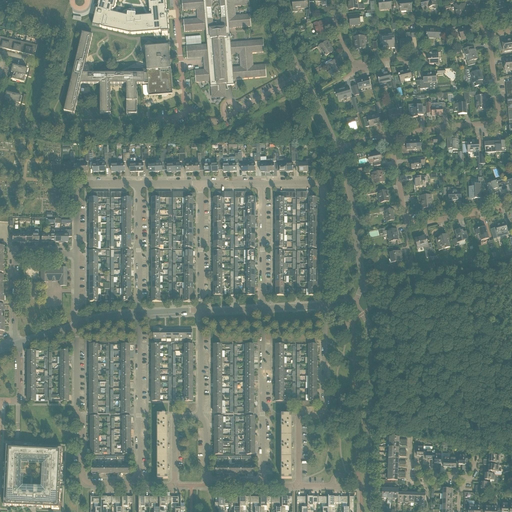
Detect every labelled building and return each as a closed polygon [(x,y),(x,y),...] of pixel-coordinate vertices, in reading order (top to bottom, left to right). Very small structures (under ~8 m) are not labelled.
[(98,0),(98,5),(98,6),(98,9),(96,9),(95,15),(92,25),(100,27),(100,26),(101,27),(129,34),(129,33),(130,33),(130,34),(153,32),(159,32),(159,31),(161,31),(161,32),(168,31),(167,19),(167,14),(165,14),(165,11),(166,11),(165,0),(98,0)] [(181,0),(182,11),(183,11),(183,10),(197,9),(198,19),(184,21),(184,20),(183,20),(184,32),(185,32),(206,30),(207,45),(186,47),(186,46),(186,47),(187,59),(187,58),(204,57),(205,70),(195,71),(195,83),(196,83),(196,82),(210,81),(210,87),(212,87),(213,97),(225,96),(224,84),(227,83),(227,86),(234,85),(233,79),(236,79),(241,79),(241,78),(244,78),(244,79),(253,78),(252,77),(255,77),(255,78),(260,77),(266,76),(266,77),(265,65),(257,66),(252,66),(251,53),(256,53),(256,52),(264,52),(263,40),(263,41),(257,41),(252,41),(252,42),(250,42),(249,41),(247,42),(241,42),(241,43),(238,43),(238,42),(233,43),(234,43),(231,43),(229,28),(250,26),(251,27),(250,15),(235,16),(234,6),(249,5),(248,0),(181,0)] [(292,0),(292,3),(291,3),(292,6),(293,6),(293,12),(298,12),(297,9),(305,8),(304,0),(300,0),(292,0)] [(347,0),(348,6),(349,6),(349,9),(349,10),(358,9),(358,10),(364,9),(364,5),(360,5),(358,5),(357,0),(347,0)] [(391,9),(389,0),(380,0),(378,0),(379,10),(391,9)] [(412,10),(410,0),(406,0),(399,1),(400,8),(399,8),(399,9),(400,8),(400,11),(412,10)] [(424,0),(423,0),(421,0),(420,0),(422,8),(429,6),(429,7),(432,7),(433,8),(434,9),(436,9),(437,7),(436,3),(437,3),(437,2),(437,1),(436,0),(435,0),(424,0)] [(493,12),(492,12),(492,14),(493,15),(494,15),(495,15),(497,15),(497,17),(507,14),(506,12),(507,12),(506,7),(505,7),(504,5),(505,5),(504,1),(500,2),(500,1),(497,2),(497,3),(496,3),(497,7),(494,8),(495,10),(494,11),(493,12)] [(466,8),(465,4),(454,7),(457,18),(465,16),(463,9),(466,8)] [(359,15),(349,16),(350,26),(360,25),(359,22),(363,22),(363,17),(359,18),(359,15)] [(307,24),(303,26),(299,27),(301,32),(305,30),(304,28),(312,24),(311,22),(307,24)] [(324,22),(314,24),(317,36),(325,34),(323,26),(325,26),(324,22)] [(463,28),(458,29),(461,39),(467,37),(468,38),(469,37),(470,38),(471,37),(472,37),(470,27),(463,29),(463,28)] [(433,38),(440,38),(441,30),(426,29),(426,38),(433,38)] [(145,47),(145,57),(147,72),(144,71),(141,70),(139,69),(136,69),(133,69),(130,70),(127,71),(125,72),(123,74),(89,74),(89,72),(88,70),(88,68),(87,66),(86,65),(92,36),(82,33),(64,112),(74,114),(81,84),(100,84),(100,114),(111,114),(111,84),(126,84),(126,114),(137,114),(137,84),(148,84),(149,96),(173,94),(168,45),(145,47)] [(407,40),(401,40),(401,48),(412,48),(412,38),(411,38),(411,33),(406,33),(407,40)] [(389,38),(382,39),(383,47),(388,46),(389,49),(395,48),(394,38),(393,38),(392,35),(388,35),(389,38)] [(364,36),(354,38),(355,50),(365,49),(364,36)] [(7,39),(5,49),(10,51),(13,40),(7,39)] [(19,42),(13,40),(10,51),(16,52),(19,42)] [(511,50),(511,40),(509,40),(502,41),(503,50),(504,50),(505,51),(511,50)] [(327,41),(319,46),(325,57),(332,52),(328,46),(330,45),(327,41)] [(25,43),(19,42),(16,52),(22,53),(25,43)] [(25,43),(22,53),(28,55),(30,44),(25,43)] [(36,46),(30,44),(28,55),(34,56),(37,46),(36,46)] [(471,51),(471,48),(463,50),(465,56),(466,56),(467,62),(468,66),(475,65),(474,60),(477,59),(475,50),(471,51)] [(441,57),(440,53),(429,53),(429,57),(427,57),(428,61),(429,61),(429,65),(438,64),(438,57),(441,57)] [(333,62),(328,65),(334,75),(341,71),(337,64),(338,63),(336,60),(333,62)] [(25,76),(26,77),(28,70),(12,67),(9,79),(23,82),(25,76)] [(476,68),(465,71),(467,78),(468,79),(472,78),(473,78),(474,80),(472,80),(472,82),(473,87),(481,85),(480,81),(483,80),(480,71),(477,72),(476,68)] [(404,80),(411,78),(409,70),(398,72),(399,75),(398,75),(398,76),(399,76),(401,83),(404,82),(404,80)] [(389,73),(378,75),(378,79),(379,84),(379,83),(380,85),(387,84),(388,87),(388,88),(391,87),(390,82),(391,82),(391,81),(389,76),(390,76),(389,73)] [(423,75),(423,80),(419,81),(420,86),(420,89),(430,89),(429,83),(432,82),(432,81),(436,81),(435,74),(423,75)] [(364,79),(356,81),(359,89),(370,86),(368,77),(364,78),(364,79)] [(351,97),(348,87),(343,89),(336,91),(338,101),(351,97)] [(458,115),(467,114),(466,104),(470,104),(469,92),(464,92),(465,102),(461,102),(461,104),(454,105),(455,112),(458,112),(458,115)] [(22,97),(21,97),(6,94),(3,106),(17,110),(18,104),(20,104),(22,97)] [(477,111),(485,110),(485,103),(484,104),(484,100),(485,99),(485,96),(476,97),(477,111)] [(437,115),(442,115),(442,112),(445,112),(444,103),(430,104),(430,103),(426,103),(426,113),(431,113),(431,112),(432,112),(432,116),(437,116),(437,115)] [(417,105),(408,105),(409,118),(418,117),(418,116),(423,115),(423,113),(425,113),(425,112),(426,112),(426,107),(423,107),(423,105),(417,106),(417,105)] [(395,109),(395,112),(388,112),(389,121),(401,120),(399,108),(398,108),(395,109)] [(367,118),(363,119),(365,127),(369,126),(370,127),(381,124),(378,115),(371,116),(367,117),(367,118)] [(347,122),(349,127),(350,131),(351,131),(352,131),(357,129),(355,123),(359,122),(357,116),(352,117),(353,120),(347,122)] [(451,138),(447,138),(447,149),(448,149),(447,151),(449,153),(452,153),(453,151),(453,153),(457,153),(457,151),(459,151),(458,140),(454,140),(453,138),(453,137),(452,137),(451,137),(451,138)] [(485,140),(484,140),(485,153),(495,153),(494,139),(494,142),(488,143),(488,140),(485,140)] [(506,152),(505,142),(499,142),(499,139),(495,140),(495,139),(494,139),(495,153),(506,152)] [(420,140),(406,141),(407,150),(421,149),(420,140)] [(468,145),(467,145),(468,153),(479,153),(478,144),(478,141),(468,141),(468,145)] [(380,165),(380,161),(381,161),(379,152),(368,155),(369,163),(373,163),(374,166),(380,165)] [(279,157),(276,158),(276,162),(276,163),(279,163),(280,172),(287,172),(286,160),(279,160),(279,157)] [(424,163),(424,158),(413,159),(413,162),(411,162),(411,169),(421,169),(420,164),(424,163)] [(313,167),(312,159),(306,160),(306,164),(299,164),(299,172),(308,172),(308,167),(313,167)] [(77,164),(71,165),(71,171),(74,171),(74,172),(81,172),(80,160),(77,161),(77,164)] [(372,174),(373,176),(371,176),(372,180),(374,179),(375,184),(384,182),(383,177),(382,177),(381,172),(372,174)] [(428,183),(427,177),(417,178),(417,180),(415,180),(415,188),(426,187),(426,183),(428,183)] [(469,192),(469,199),(479,199),(479,192),(483,192),(483,178),(478,178),(478,185),(474,185),(474,187),(469,187),(469,192)] [(503,184),(502,180),(487,185),(490,195),(499,192),(500,196),(506,194),(506,192),(503,184)] [(503,184),(506,192),(506,194),(507,196),(507,195),(510,194),(511,194),(511,193),(511,181),(503,184)] [(453,188),(448,188),(448,195),(449,195),(449,201),(457,201),(457,202),(461,202),(460,189),(456,189),(456,190),(453,190),(453,188)] [(380,203),(389,201),(387,191),(378,193),(380,203)] [(420,196),(420,201),(421,201),(422,209),(426,208),(426,209),(427,209),(427,208),(432,208),(431,196),(420,196)] [(395,221),(393,210),(384,211),(386,222),(395,221)] [(493,239),(494,239),(509,234),(505,222),(498,224),(498,225),(495,226),(495,225),(495,228),(491,229),(493,239)] [(478,229),(475,230),(476,235),(479,234),(481,241),(489,239),(485,227),(478,229)] [(396,229),(385,232),(385,229),(379,230),(380,235),(385,234),(386,235),(388,235),(389,242),(398,240),(396,233),(397,233),(396,229)] [(68,242),(68,237),(72,237),(72,230),(61,230),(61,232),(61,234),(61,243),(62,243),(62,242),(68,242)] [(454,231),(456,239),(453,240),(454,246),(459,245),(459,243),(464,241),(464,240),(468,239),(466,232),(463,232),(462,230),(460,231),(460,230),(454,231)] [(440,237),(435,238),(438,248),(443,246),(444,249),(446,249),(450,248),(446,235),(442,236),(440,237)] [(422,238),(415,240),(417,248),(424,246),(425,250),(426,250),(429,250),(429,249),(428,244),(425,236),(421,237),(422,238)] [(389,253),(390,260),(389,260),(390,264),(403,261),(401,251),(389,253)] [(60,286),(66,286),(66,268),(60,268),(60,269),(47,269),(47,268),(41,268),(41,282),(47,282),(47,281),(60,281),(60,286)] [(160,339),(158,339),(158,341),(161,341),(161,339),(166,339),(166,330),(163,330),(163,329),(160,329),(160,339)] [(184,339),(184,341),(187,341),(187,339),(192,339),(192,330),(186,330),(186,339),(184,339)] [(165,414),(165,413),(162,413),(162,414),(157,414),(157,436),(168,436),(168,426),(169,426),(169,424),(168,424),(168,414),(165,414)] [(281,414),(281,436),(292,436),(292,426),(293,426),(293,424),(292,424),(292,414),(281,414)] [(168,445),(168,436),(157,436),(157,457),(168,457),(168,448),(169,448),(169,445),(168,445)] [(281,436),(281,457),(292,457),(292,448),(293,448),(293,445),(292,445),(292,436),(281,436)] [(5,488),(4,506),(59,509),(62,449),(7,446),(5,488)] [(423,450),(424,446),(417,446),(417,450),(414,450),(413,462),(419,462),(419,457),(423,457),(423,450)] [(423,457),(422,465),(428,466),(428,460),(432,460),(432,457),(432,450),(426,450),(423,450),(423,457)] [(432,460),(431,469),(436,469),(437,464),(440,464),(441,464),(441,461),(441,454),(435,453),(434,457),(432,457),(432,460)] [(459,455),(459,462),(458,465),(459,465),(462,465),(462,470),(467,471),(468,459),(465,459),(465,455),(459,455)] [(495,465),(495,463),(499,463),(499,456),(489,455),(489,460),(483,460),(483,465),(488,465),(495,465)] [(168,457),(157,457),(157,479),(168,479),(168,469),(169,469),(169,467),(168,467),(168,457)] [(292,457),(281,457),(281,479),(292,479),(292,469),(293,469),(293,467),(292,467),(292,457)] [(441,464),(440,464),(440,473),(445,473),(446,468),(449,468),(450,457),(443,457),(443,461),(441,461),(441,464)] [(450,457),(449,468),(453,468),(453,473),(458,474),(459,465),(458,465),(459,462),(456,462),(456,458),(450,457)] [(488,465),(488,469),(483,469),(483,474),(485,474),(494,474),(495,472),(498,472),(499,465),(495,465),(488,465)] [(485,474),(484,478),(479,478),(479,483),(481,483),(491,483),(498,483),(498,480),(497,479),(495,478),(495,474),(494,474),(485,474)] [(481,483),(481,487),(476,486),(475,492),(487,492),(487,489),(491,490),(491,483),(481,483)] [(91,498),(91,503),(94,503),(94,508),(96,508),(95,511),(101,511),(101,497),(94,497),(94,498),(91,498)] [(101,497),(101,511),(107,511),(107,504),(112,504),(112,498),(107,498),(107,497),(101,497)] [(115,497),(115,498),(112,498),(112,504),(115,504),(115,508),(117,508),(116,511),(122,511),(122,497),(115,497)] [(122,497),(122,511),(128,511),(126,511),(126,507),(128,507),(128,503),(133,504),(133,498),(128,498),(128,497),(122,497)] [(139,497),(138,511),(144,511),(145,511),(142,511),(142,507),(145,507),(145,503),(149,503),(149,498),(145,498),(145,497),(139,497)] [(153,498),(150,498),(149,498),(149,503),(157,503),(157,508),(154,508),(154,511),(159,511),(160,497),(153,497),(153,498)] [(166,497),(160,497),(159,511),(165,511),(166,511),(163,511),(163,507),(166,507),(166,503),(170,503),(170,498),(166,498),(166,497)] [(170,498),(170,503),(178,503),(178,508),(175,508),(175,511),(184,511),(185,511),(185,508),(184,508),(184,503),(181,503),(181,497),(174,497),(174,498),(170,498)] [(219,503),(215,503),(217,509),(219,509),(218,511),(224,511),(225,503),(230,503),(230,498),(225,498),(225,497),(219,497),(219,503)] [(233,498),(230,498),(230,503),(237,503),(237,508),(234,508),(234,511),(240,511),(240,497),(233,497),(233,498)] [(240,497),(240,511),(245,511),(246,511),(243,511),(243,507),(246,507),(246,503),(250,503),(250,498),(246,498),(246,497),(240,497)] [(251,498),(250,498),(250,503),(258,503),(258,508),(255,508),(255,511),(260,511),(261,497),(254,497),(254,498),(251,498)] [(261,497),(260,511),(266,511),(267,511),(264,511),(264,507),(267,507),(267,503),(271,503),(271,498),(267,498),(267,497),(261,497)] [(275,497),(275,498),(271,498),(271,503),(279,503),(279,508),(276,508),(276,511),(281,511),(282,497),(275,497)] [(282,497),(281,511),(287,511),(288,511),(285,511),(285,507),(288,507),(288,503),(293,503),(293,497),(282,497)] [(297,498),(297,503),(304,503),(304,508),(302,508),(301,511),(307,511),(307,497),(300,497),(300,498),(297,498)] [(307,497),(307,511),(313,511),(311,511),(311,507),(313,507),(313,503),(318,503),(318,498),(313,498),(313,497),(307,497)] [(321,498),(318,498),(318,503),(325,503),(325,508),(323,508),(322,511),(328,511),(328,497),(321,497),(321,498)] [(328,497),(328,511),(334,511),(332,511),(332,507),(334,507),(334,503),(339,503),(339,498),(334,498),(334,497),(328,497)] [(342,498),(339,498),(339,503),(346,503),(346,508),(344,508),(343,511),(354,511),(354,497),(342,497),(342,498)] [(473,511),(474,505),(468,505),(468,500),(464,500),(464,510),(465,510),(465,511),(473,511)] [(499,507),(499,511),(507,511),(508,508),(508,503),(502,503),(501,508),(499,507)]
